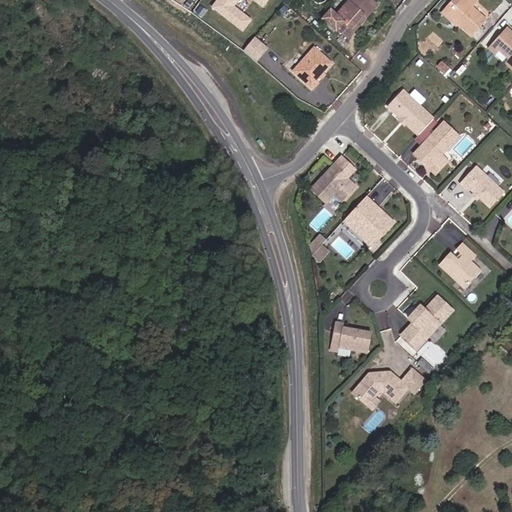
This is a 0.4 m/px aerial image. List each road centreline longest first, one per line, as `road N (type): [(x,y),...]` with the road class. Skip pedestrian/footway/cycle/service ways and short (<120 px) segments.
road 1 (tertiary): [(260,187),(299,331),(302,511)]
road 2 (tertiary): [(112,0),(218,114),(260,187)]
road 3 (residential): [(339,118),(425,202),(422,231),(378,288)]
road 4 (residential): [(423,0),(398,29),(388,62),(339,118)]
